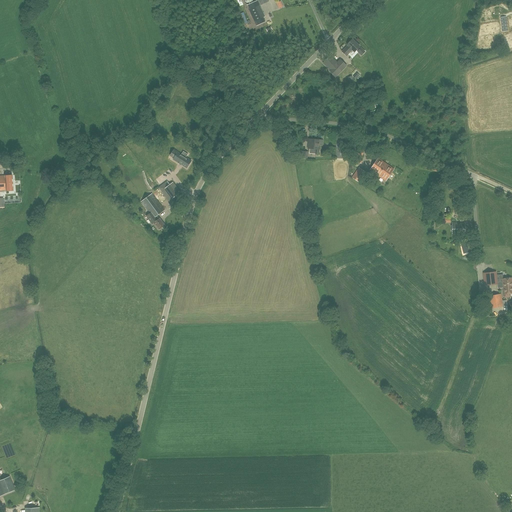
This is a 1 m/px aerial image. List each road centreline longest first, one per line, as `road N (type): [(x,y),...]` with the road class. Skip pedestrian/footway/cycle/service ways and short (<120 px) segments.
road 1 (unclassified): [(118,511),(197,188),(258,116)]
road 2 (unclassified): [(478,177),(369,129),(258,116)]
road 3 (unclassified): [(258,116),(369,0)]
